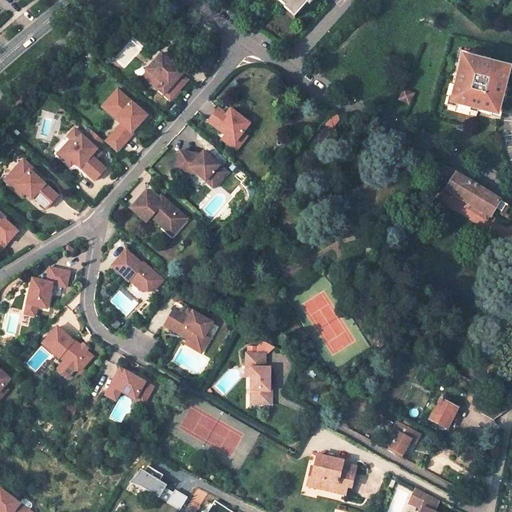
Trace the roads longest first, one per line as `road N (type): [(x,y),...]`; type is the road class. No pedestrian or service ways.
road 1 (unclassified): [(248,40),(337,103),(414,137),(511,198)]
road 2 (residential): [(97,214),(248,40)]
road 3 (residential): [(97,214),(87,311),(105,336),(124,346),(140,342)]
